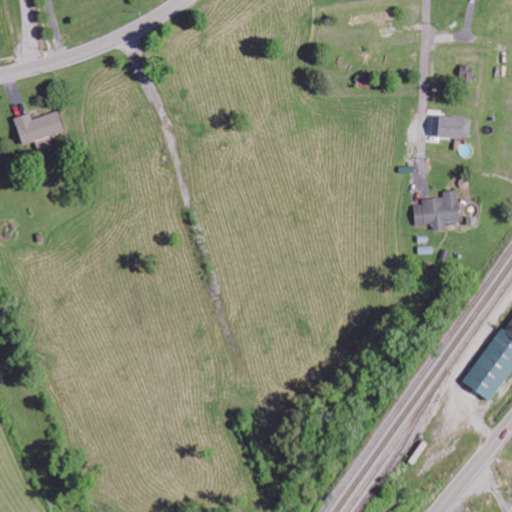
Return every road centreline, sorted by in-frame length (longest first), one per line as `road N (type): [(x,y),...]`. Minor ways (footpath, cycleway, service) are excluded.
road 1 (secondary): [(0,74),(92,50),(183,0)]
road 2 (residential): [(426,0),(421,156)]
